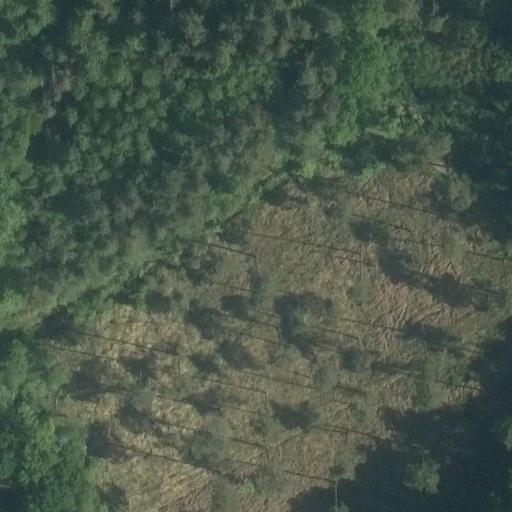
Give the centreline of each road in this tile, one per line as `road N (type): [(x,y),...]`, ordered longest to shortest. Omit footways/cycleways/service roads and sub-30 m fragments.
road 1 (track): [(511,220),(357,125),(336,125),(0,337)]
road 2 (track): [(511,302),(126,511)]
road 3 (track): [(346,125),(362,0)]
